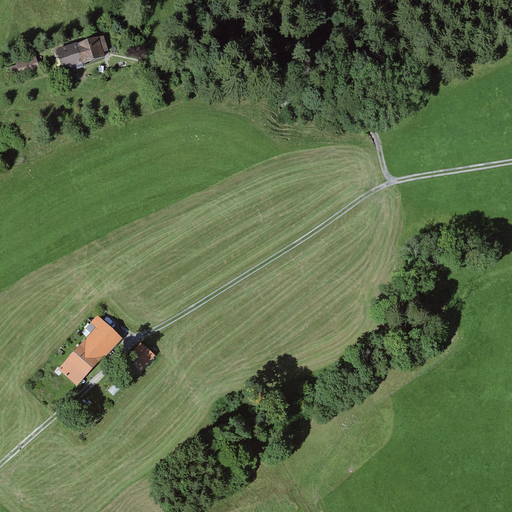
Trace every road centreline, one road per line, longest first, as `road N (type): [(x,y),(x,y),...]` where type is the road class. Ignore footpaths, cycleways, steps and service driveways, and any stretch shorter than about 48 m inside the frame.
road 1 (track): [(391,183),(139,337),(0,465)]
road 2 (track): [(391,183),(371,129),(318,100),(119,57)]
road 3 (track): [(511,162),(391,183)]
